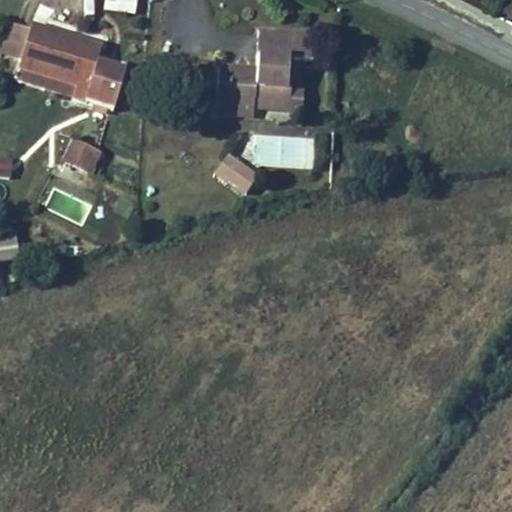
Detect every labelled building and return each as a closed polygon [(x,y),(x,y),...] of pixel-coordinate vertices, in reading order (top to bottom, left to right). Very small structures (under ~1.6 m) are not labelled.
[(134,13),(134,0),(103,0),(103,11),(134,13)] [(19,63),(30,21),(7,14),(6,16),(0,38),(0,58),(18,64),(19,63)] [(19,63),(91,83),(86,98),(118,107),(128,70),(95,61),(101,40),(30,21),(19,63)] [(292,91),(293,88),(294,59),(317,60),(319,29),(261,27),(259,69),(220,67),(218,99),(255,101),(256,90),(292,91)] [(86,98),(91,83),(19,63),(18,64),(14,79),(86,98)] [(304,88),(293,88),(292,91),(256,90),(255,101),(218,99),(217,112),(257,114),(257,108),(297,110),(302,110),(304,88)] [(87,175),(97,154),(73,142),(63,164),(87,175)] [(246,193),(256,180),(227,157),(217,171),(246,193)] [(14,160),(0,158),(0,180),(11,181),(14,160)] [(16,240),(0,240),(0,260),(17,260),(16,240)]
